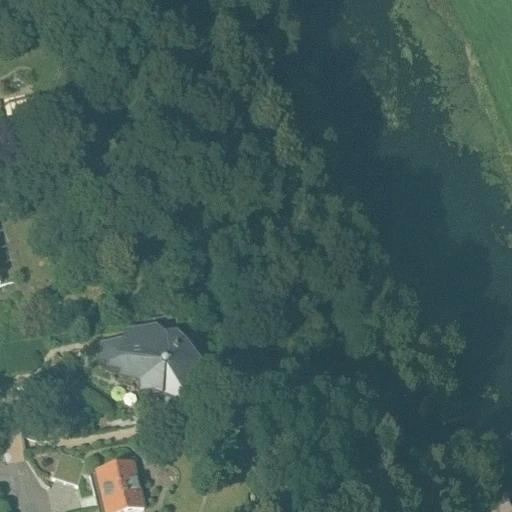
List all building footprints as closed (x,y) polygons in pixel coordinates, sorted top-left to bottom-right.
[(14,302),(0,304),(0,328),(18,325),(14,302)] [(18,325),(0,328),(0,345),(20,343),(18,325)] [(174,340),(159,342),(153,336),(124,340),(123,346),(101,350),(96,364),(96,366),(108,369),(106,375),(120,379),(118,383),(137,389),(138,398),(159,397),(186,408),(201,370),(174,340)] [(23,347),(0,350),(0,374),(26,371),(23,347)] [(108,369),(96,366),(96,364),(90,363),(83,370),(71,358),(61,362),(55,356),(50,361),(52,363),(46,370),(49,380),(70,376),(76,396),(106,414),(108,422),(130,417),(127,404),(132,388),(118,383),(120,379),(106,375),(108,369)] [(232,431),(221,437),(228,448),(238,442),(232,431)] [(86,463),(61,455),(52,480),(78,488),(86,463)] [(141,511),(131,469),(90,479),(94,498),(100,497),(103,511),(141,511)]
